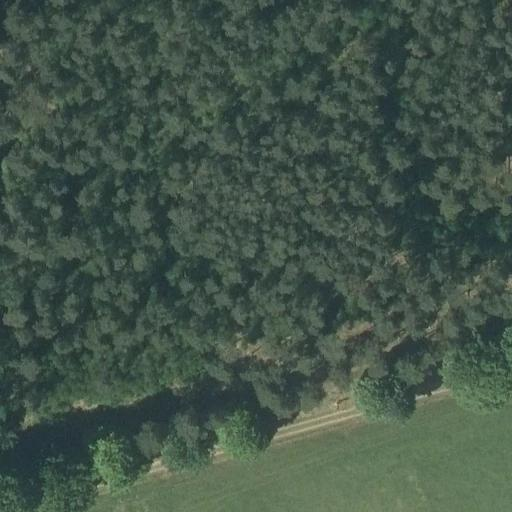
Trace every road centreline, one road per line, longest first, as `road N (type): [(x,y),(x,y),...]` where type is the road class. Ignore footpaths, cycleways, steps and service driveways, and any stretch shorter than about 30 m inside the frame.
road 1 (track): [(11,511),(511,369)]
road 2 (track): [(16,510),(17,344),(0,272)]
